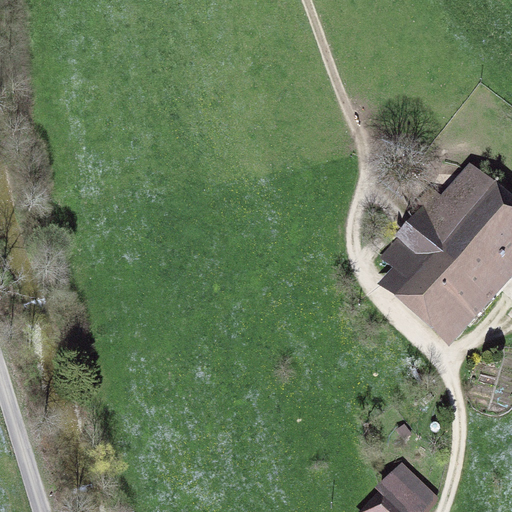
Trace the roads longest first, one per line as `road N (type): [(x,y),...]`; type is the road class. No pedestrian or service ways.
road 1 (track): [(366,171),(306,0)]
road 2 (unclassified): [(48,511),(0,354)]
